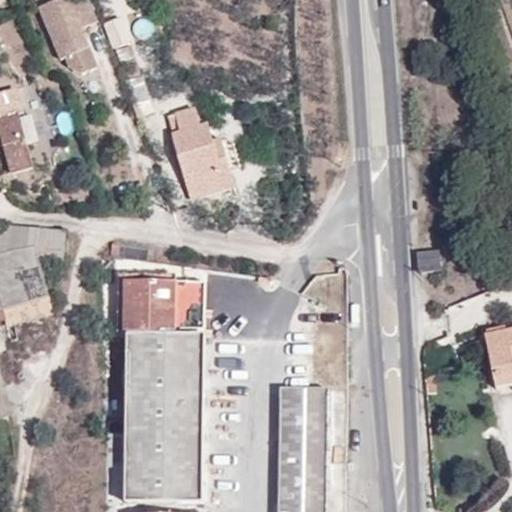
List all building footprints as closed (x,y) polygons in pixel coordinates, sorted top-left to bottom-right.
[(76,0),(71,3),(69,0),(55,0),(39,7),(62,59),(64,58),(69,66),(81,74),(97,67),(82,29),(97,22),(87,0),(76,0)] [(130,42),(122,17),(104,24),(113,48),(130,42)] [(137,61),(133,48),(114,50),(119,66),(137,61)] [(134,104),(149,99),(142,76),(127,81),(134,104)] [(34,168),(27,142),(20,121),(11,91),(0,94),(0,146),(4,145),(12,175),(34,168)] [(153,113),(149,99),(134,104),(138,118),(153,113)] [(221,138),(213,140),(205,143),(199,125),(195,108),(169,116),(194,199),(235,186),(221,138)] [(20,121),(27,142),(36,139),(31,118),(20,121)] [(205,143),(213,140),(208,122),(199,125),(205,143)] [(0,226),(0,242),(11,240),(14,252),(36,247),(39,259),(62,259),(63,230),(0,226)] [(0,242),(0,254),(14,252),(11,240),(0,242)] [(0,254),(0,417),(9,415),(0,388),(0,309),(4,309),(49,297),(39,259),(36,247),(14,252),(0,254)] [(439,269),(438,253),(419,254),(421,272),(439,269)] [(181,331),(205,331),(206,283),(125,282),(125,334),(181,334),(181,331)] [(4,309),(6,320),(8,329),(53,317),(49,297),(4,309)] [(511,374),(511,329),(485,335),(494,378),(511,374)] [(125,504),(203,506),(205,337),(128,336),(126,433),(126,467),(125,504)] [(511,384),(511,374),(494,378),(496,388),(511,384)] [(282,511),(324,511),(327,396),(284,394),(282,511)] [(126,467),(126,433),(108,433),(108,466),(126,467)]
